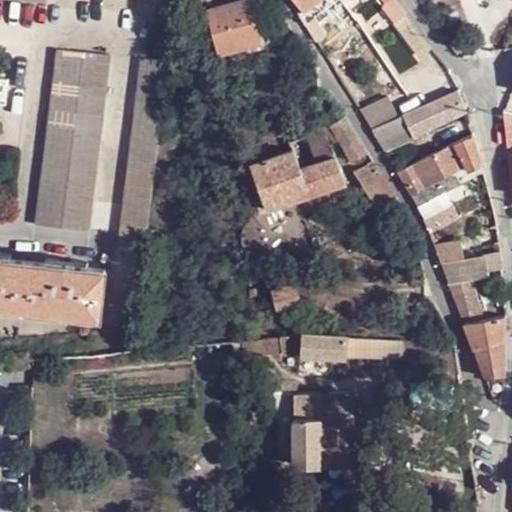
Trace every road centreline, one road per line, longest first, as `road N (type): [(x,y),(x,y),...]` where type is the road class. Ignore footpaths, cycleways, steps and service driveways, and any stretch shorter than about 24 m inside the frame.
road 1 (residential): [(282,0),(412,215),(464,348),(481,427),(502,447)]
road 2 (unclassified): [(408,0),(472,82),(507,226)]
